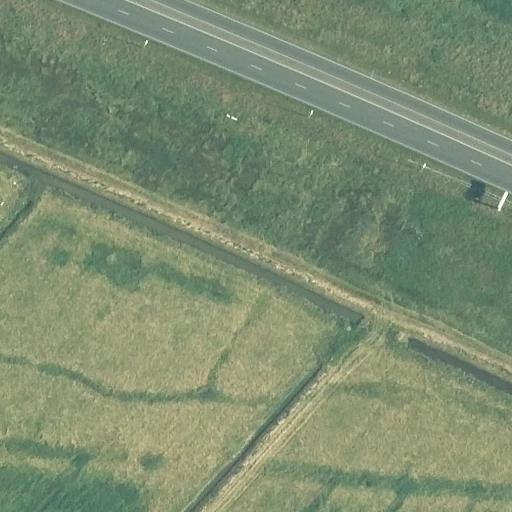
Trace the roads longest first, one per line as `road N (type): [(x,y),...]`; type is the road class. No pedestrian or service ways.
road 1 (trunk): [(86,0),(511,181)]
road 2 (trunk): [(511,150),(166,0)]
